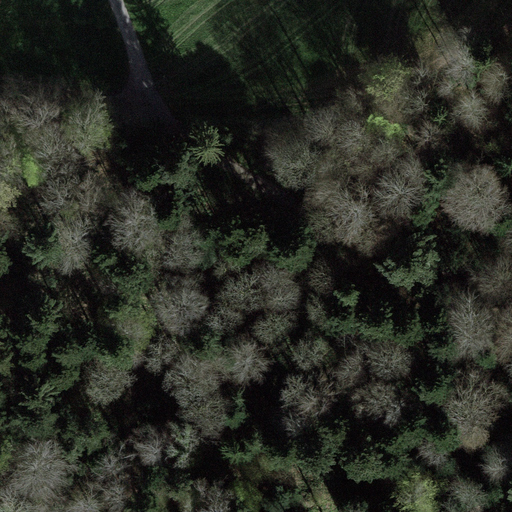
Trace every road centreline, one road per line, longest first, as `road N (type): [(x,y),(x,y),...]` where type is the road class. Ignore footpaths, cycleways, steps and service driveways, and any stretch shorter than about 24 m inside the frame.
road 1 (track): [(149,106),(264,189),(393,250),(511,290)]
road 2 (track): [(114,0),(149,106),(0,88)]
